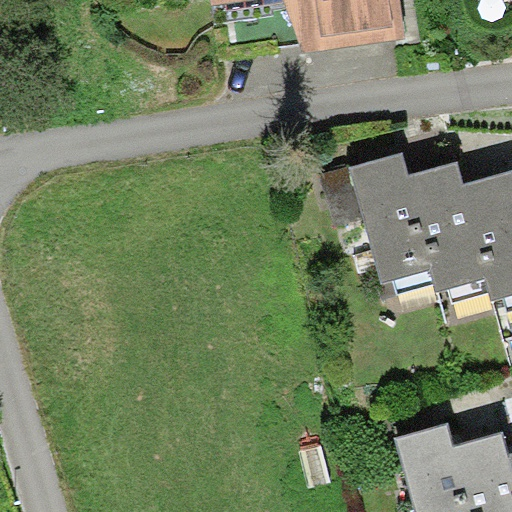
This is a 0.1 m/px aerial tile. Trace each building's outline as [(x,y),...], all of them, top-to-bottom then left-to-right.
[(398,0),(215,0),(217,13),(286,4),(305,51),(404,38),(398,0)] [(348,170),(321,179),(336,231),(360,223),(385,305),(440,288),(408,182),(401,160),(350,176),(348,170)] [(457,168),(408,182),(440,288),(446,309),(494,296),(463,190),(457,168)] [(511,174),(463,190),(494,296),(496,302),(511,297),(511,174)] [(451,427),(400,441),(420,511),(474,511),(457,451),(451,427)] [(502,438),(457,451),(474,511),(511,511),(511,470),(509,461),(502,438)]
